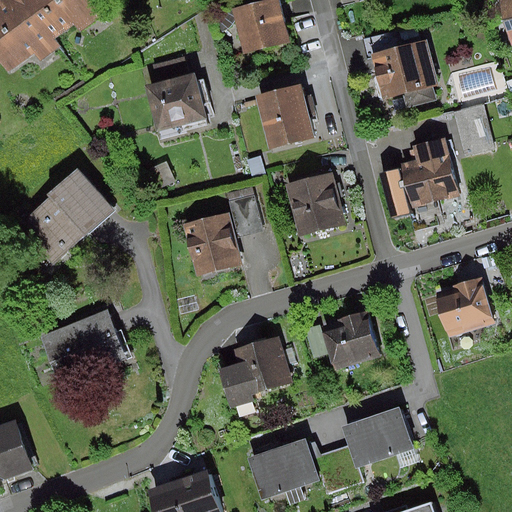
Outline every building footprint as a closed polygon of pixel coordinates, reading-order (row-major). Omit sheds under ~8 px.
[(58,46),(27,0),(10,0),(0,7),(0,44),(19,72),(58,46)] [(27,0),(58,46),(105,16),(94,0),(27,0)] [(292,39),(281,0),(263,0),(235,8),(248,51),(292,39)] [(443,85),(429,38),(370,56),(384,103),(443,85)] [(222,70),(159,82),(170,137),(233,125),(222,70)] [(318,139),(303,83),(257,95),(272,151),(318,139)] [(498,148),(489,115),(454,125),(463,158),(498,148)] [(464,196),(447,138),(415,147),(421,169),(402,175),(412,211),(464,196)] [(124,206),(88,169),(19,237),(56,274),(124,206)] [(361,232),(340,170),(286,188),(306,250),(361,232)] [(220,214),(187,221),(201,281),(234,274),(220,214)] [(494,275),(442,291),(459,336),(507,320),(494,275)] [(120,312),(52,340),(73,390),(141,362),(120,312)] [(383,314),(330,327),(341,373),(394,360),(383,314)] [(312,382),(297,331),(222,353),(236,403),(312,382)] [(412,406),(353,424),(360,445),(367,467),(425,448),(412,406)] [(24,424),(0,432),(0,487),(41,472),(24,424)] [(318,439),(256,459),(270,501),(332,481),(324,457),(318,439)] [(360,445),(324,457),(338,496),(372,484),(360,445)] [(238,511),(223,468),(154,490),(161,511),(238,511)] [(447,511),(443,500),(407,511),(447,511)]
